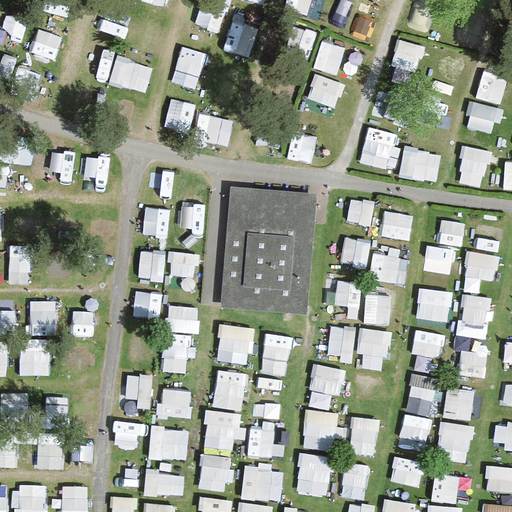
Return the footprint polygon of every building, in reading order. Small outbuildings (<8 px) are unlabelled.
[(109,0),(105,0),(98,19),(120,27),(128,7),(109,0)] [(206,0),(198,21),(221,30),(230,6),(212,0),(206,0)] [(32,48),(53,52),(58,29),(36,25),(32,48)] [(394,60),(419,66),(424,40),(399,35),(394,60)] [(322,62),(341,65),(345,41),(326,38),(322,62)] [(108,64),(110,43),(86,41),(84,62),(108,64)] [(181,44),(176,66),(196,71),(201,49),(181,44)] [(144,89),(152,64),(117,53),(109,78),(144,89)] [(501,99),(509,72),(484,65),(477,91),(501,99)] [(294,98),(294,76),(269,76),(270,99),(294,98)] [(310,94),(338,103),(344,86),(316,77),(310,94)] [(169,94),(165,124),(192,127),(195,97),(169,94)] [(465,123),(496,128),(500,101),(469,96),(465,123)] [(196,127),(228,136),(235,113),(203,104),(196,127)] [(259,111),(258,140),(283,141),(284,112),(259,111)] [(371,122),(362,158),(389,165),(398,129),(371,122)] [(322,159),(328,135),(295,127),(289,151),(322,159)] [(459,165),(486,170),(491,145),(463,140),(459,165)] [(405,142),(399,171),(436,178),(441,149),(405,142)] [(511,182),(511,156),(507,156),(503,181),(511,182)] [(184,189),(181,215),(205,219),(209,193),(184,189)] [(226,193),(215,312),(302,320),(313,201),(226,193)] [(353,194),(351,217),(373,219),(375,196),(353,194)] [(413,208),(386,203),(381,230),(408,235),(413,208)] [(148,205),(146,226),(168,228),(170,207),(148,205)] [(59,234),(77,234),(76,211),(58,211),(59,234)] [(463,241),(466,217),(442,213),(438,237),(463,241)] [(480,218),(475,243),(499,247),(503,222),(480,218)] [(345,233),(342,257),(368,260),(371,236),(345,233)] [(448,279),(454,244),(428,239),(422,275),(448,279)] [(11,241),(10,278),(30,278),(31,241),(11,241)] [(168,273),(167,282),(192,284),(195,247),(141,244),(139,271),(168,273)] [(465,248),(466,281),(497,279),(496,247),(465,248)] [(47,270),(75,268),(73,249),(46,251),(47,270)] [(405,274),(405,249),(372,250),(373,274),(405,274)] [(332,272),(327,292),(352,298),(357,277),(332,272)] [(414,317),(442,320),(446,285),(418,282),(414,317)] [(133,307),(159,312),(163,291),(138,286),(133,307)] [(372,287),(371,320),(394,321),(396,288),(372,287)] [(488,332),(490,291),(462,289),(460,331),(488,332)] [(93,329),(94,295),(77,295),(76,328),(93,329)] [(168,300),(167,326),(197,327),(198,301),(168,300)] [(59,326),(58,302),(35,304),(36,327),(59,326)] [(0,322),(14,325),(18,307),(0,303),(0,322)] [(215,355),(249,359),(254,323),(220,319),(215,355)] [(346,321),(342,354),(354,356),(358,323),(346,321)] [(357,362),(385,365),(389,325),(361,323),(357,362)] [(438,353),(442,328),(414,324),(411,349),(438,353)] [(130,329),(129,356),(155,356),(155,330),(130,329)] [(287,368),(290,331),(265,329),(262,366),(287,368)] [(162,365),(187,367),(190,336),(165,334),(162,365)] [(511,336),(506,335),(503,361),(511,361),(511,336)] [(461,370),(485,371),(486,344),(462,344),(461,370)] [(46,370),(47,349),(19,348),(19,369),(46,370)] [(328,401),(330,388),(341,390),(346,364),(314,358),(307,398),(328,401)] [(249,400),(255,371),(211,362),(206,391),(249,400)] [(125,370),(124,401),(150,402),(152,371),(125,370)] [(434,410),(435,372),(409,371),(407,408),(434,410)] [(502,398),(511,399),(511,379),(505,378),(502,398)] [(190,412),(191,385),(155,383),(153,410),(190,412)] [(444,412),(473,414),(475,385),(446,383),(444,412)] [(27,386),(0,387),(0,407),(0,420),(28,419),(27,386)] [(46,392),(44,413),(65,414),(67,393),(46,392)] [(202,437),(238,442),(243,409),(207,404),(202,437)] [(305,404),(302,441),(336,443),(339,406),(305,404)] [(349,447),(375,448),(377,413),(351,411),(349,447)] [(400,432),(426,438),(431,417),(405,411),(400,432)] [(467,448),(474,422),(442,413),(435,439),(467,448)] [(250,415),(248,450),(272,452),(274,417),(250,415)] [(511,443),(511,417),(495,417),(494,442),(511,443)] [(150,452),(180,454),(182,423),(152,421),(150,452)] [(25,432),(0,433),(0,462),(26,462),(25,432)] [(62,437),(38,437),(37,463),(61,463),(62,437)] [(197,478),(228,483),(233,453),(203,447),(197,478)] [(297,488),(321,489),(321,474),(330,474),(331,450),(299,449),(297,488)] [(396,449),(387,478),(416,487),(425,458),(396,449)] [(275,484),(276,456),(244,455),(243,483),(275,484)] [(343,457),(342,481),(366,482),(367,458),(343,457)] [(484,484),(511,486),(511,461),(486,459),(484,484)] [(147,466),(146,488),(183,490),(184,467),(147,466)] [(437,496),(467,498),(468,474),(438,472),(437,496)] [(12,511),(44,511),(46,479),(13,478),(12,511)] [(60,480),(61,511),(88,511),(87,479),(60,480)] [(199,491),(197,511),(225,511),(226,492),(199,491)] [(130,511),(129,492),(112,492),(113,511),(130,511)] [(387,492),(382,511),(418,511),(421,500),(387,492)] [(237,498),(237,511),(269,511),(269,497),(237,498)] [(374,511),(376,501),(350,497),(347,511),(374,511)] [(173,511),(173,499),(145,498),(144,511),(173,511)] [(483,511),(511,511),(511,500),(484,499),(483,511)] [(428,511),(460,511),(461,502),(429,501),(428,511)] [(282,511),(308,511),(308,502),(282,503),(282,511)]
